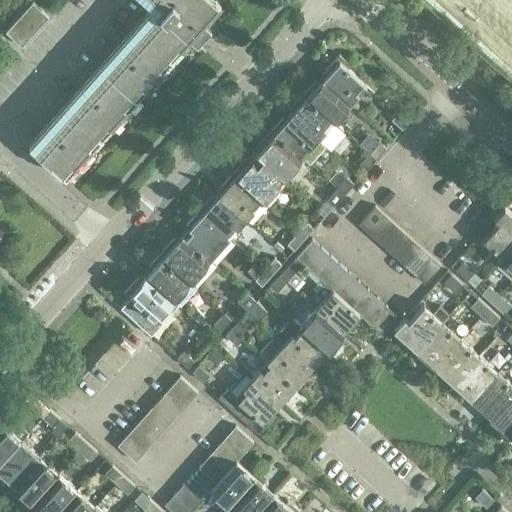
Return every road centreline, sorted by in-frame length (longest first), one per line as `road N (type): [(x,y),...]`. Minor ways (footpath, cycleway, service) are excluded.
road 1 (residential): [(110,237),(324,0)]
road 2 (residential): [(84,427),(145,482),(211,407)]
road 3 (residential): [(390,176),(340,233),(417,300)]
road 4 (residential): [(0,129),(115,0)]
road 5 (residential): [(5,356),(110,237)]
road 6 (residential): [(110,237),(0,140)]
road 7 (tertiary): [(463,95),(359,0)]
